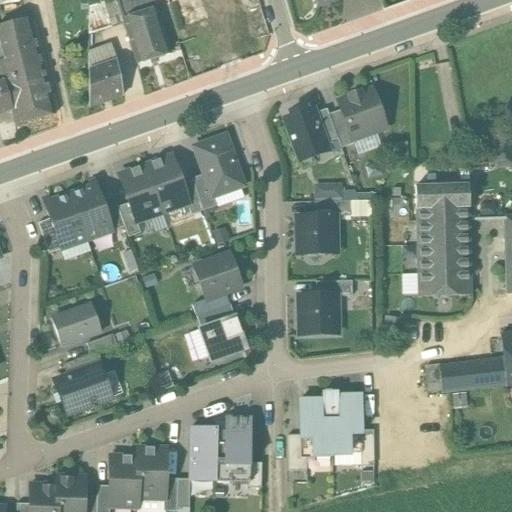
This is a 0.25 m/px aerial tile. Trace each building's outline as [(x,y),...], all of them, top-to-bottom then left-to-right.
[(117,0),(111,0),(89,8),(88,36),(123,24),(122,19),(117,0)] [(118,0),(117,0),(122,19),(123,24),(136,65),(170,54),(156,9),(152,0),(118,0)] [(241,39),(240,35),(250,31),(239,0),(181,0),(199,53),(241,39)] [(26,18),(0,24),(0,51),(2,60),(35,52),(26,18)] [(111,45),(88,53),(88,108),(123,95),(116,60),(111,45)] [(2,60),(0,61),(0,78),(1,82),(8,110),(11,120),(50,109),(35,52),(2,60)] [(0,82),(0,113),(8,110),(1,82),(0,82)] [(371,91),(360,95),(359,93),(348,97),(349,99),(337,103),(340,111),(351,141),(352,141),(385,129),(371,91)] [(313,109),(305,112),(304,109),(290,114),(291,117),(283,120),(298,162),(328,152),(326,144),(315,114),(313,109)] [(328,115),(326,110),(315,114),(326,144),(337,140),(328,115)] [(340,111),(328,115),(337,140),(340,149),(353,144),(352,141),(351,141),(340,111)] [(224,138),(194,148),(204,175),(212,197),(213,197),(242,187),(224,138)] [(171,157),(144,167),(162,215),(187,206),(188,205),(181,185),(171,157)] [(162,215),(144,167),(118,176),(128,204),(135,224),(136,224),(162,215)] [(212,197),(204,175),(192,180),(192,181),(203,211),(216,207),(213,197),(212,197)] [(192,181),(181,185),(188,205),(187,206),(191,216),(203,211),(192,181)] [(468,185),(415,187),(415,210),(416,210),(418,298),(470,296),(468,220),(469,220),(468,185)] [(99,193),(89,188),(70,195),(86,241),(113,232),(102,201),(99,193)] [(70,195),(50,202),(46,211),(49,220),(60,251),(86,241),(70,195)] [(117,208),(113,197),(102,201),(113,232),(124,228),(117,208)] [(350,202),(314,203),(314,217),(335,216),(335,217),(350,217),(350,202)] [(128,204),(117,208),(124,228),(128,238),(140,234),(136,224),(135,224),(128,204)] [(314,217),(296,217),(297,255),(336,254),(335,217),(335,216),(314,217)] [(49,220),(38,224),(48,255),(60,251),(49,220)] [(229,257),(196,268),(201,283),(199,284),(206,302),(224,296),(223,293),(240,287),(229,257)] [(351,282),(315,283),(315,297),(337,296),(337,297),(351,297),(351,282)] [(315,297),(297,297),(298,335),(337,334),(337,297),(337,296),(315,297)] [(90,306),(51,320),(61,347),(100,333),(90,306)] [(511,312),(498,314),(503,360),(506,386),(511,385),(511,312)] [(234,317),(200,329),(212,362),(245,350),(234,317)] [(126,332),(116,336),(119,343),(129,340),(126,332)] [(97,354),(63,366),(67,377),(99,365),(99,366),(101,366),(97,354)] [(503,360),(424,368),(427,394),(441,392),(441,393),(506,386),(503,360)] [(67,377),(54,382),(66,416),(111,399),(99,366),(99,365),(67,377)] [(360,396),(329,396),(329,400),(329,455),(331,455),(360,454),(361,454),(361,431),(360,396)] [(329,400),(299,401),(300,436),(300,459),(306,459),(331,458),(331,455),(329,455),(329,400)] [(216,429),(190,428),(189,480),(189,482),(247,484),(249,484),(249,464),(250,419),(225,418),(224,433),(216,432),(216,429)] [(373,431),(361,431),(361,454),(360,454),(360,467),(373,467),(373,431)] [(300,459),(300,436),(287,436),(287,472),(306,472),(306,459),(300,459)] [(166,450),(137,449),(137,458),(136,500),(137,500),(163,501),(164,501),(165,480),(166,450)] [(137,458),(109,457),(109,487),(108,508),(109,508),(137,509),(137,500),(136,500),(137,458)] [(261,464),(249,464),(249,484),(247,484),(247,488),(260,488),(261,464)] [(84,478),(56,478),(56,486),(57,486),(55,511),(83,511),(84,497),(84,478)] [(177,480),(165,480),(164,501),(163,501),(163,511),(176,511),(176,509),(177,480)] [(189,480),(177,480),(176,509),(189,509),(189,482),(189,480)] [(56,486),(30,486),(29,505),(28,511),(55,511),(57,486),(56,486)] [(109,487),(97,487),(96,497),(96,511),(109,511),(109,508),(108,508),(109,487)] [(96,511),(96,497),(84,497),(83,511),(96,511)]
